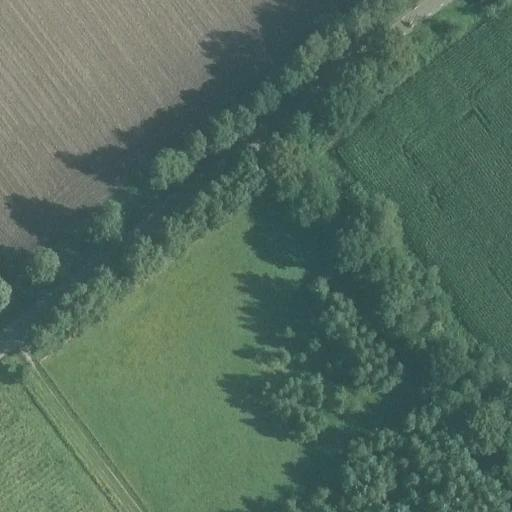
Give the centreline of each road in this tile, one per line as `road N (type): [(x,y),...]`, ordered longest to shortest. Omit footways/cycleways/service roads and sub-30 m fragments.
road 1 (unclassified): [(0,346),(437,0)]
road 2 (track): [(137,511),(8,338)]
